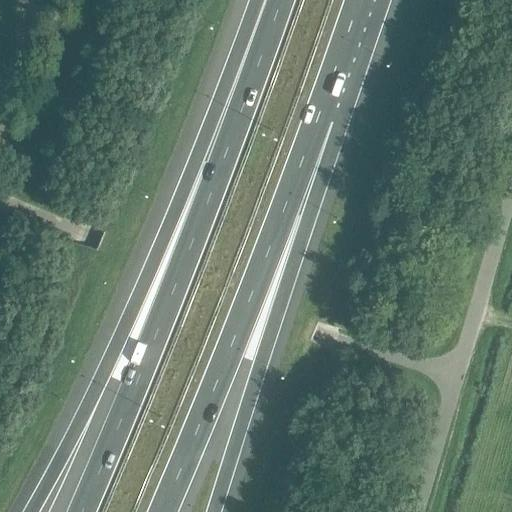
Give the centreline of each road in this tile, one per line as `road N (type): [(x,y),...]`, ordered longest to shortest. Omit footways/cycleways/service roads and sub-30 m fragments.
road 1 (motorway): [(272,0),(122,336),(31,511)]
road 2 (motorway): [(281,0),(83,511)]
road 3 (motorway): [(167,511),(323,110)]
road 4 (motorway): [(215,511),(323,110)]
road 5 (unclassified): [(417,511),(511,200)]
